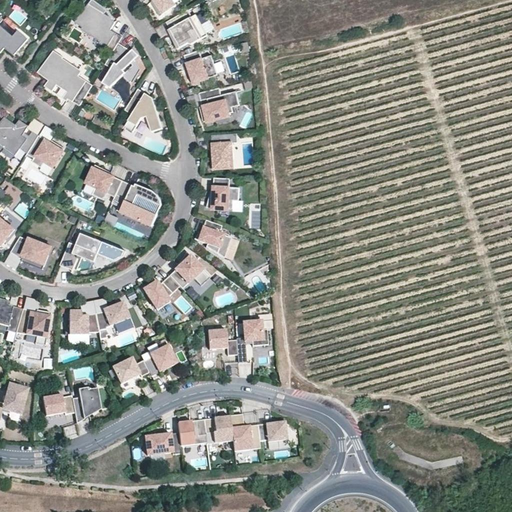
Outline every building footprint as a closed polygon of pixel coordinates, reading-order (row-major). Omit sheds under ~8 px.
[(177,5),(174,0),(153,0),(154,0),(152,2),(161,16),(177,5)] [(112,17),(90,2),(77,20),(102,39),(101,42),(100,43),(114,51),(123,37),(111,29),(115,23),(112,17)] [(208,36),(196,15),(193,17),(189,10),(167,22),(174,34),(176,38),(173,39),(178,50),(189,43),(189,44),(192,45),(208,36)] [(14,36),(0,25),(0,24),(4,19),(0,15),(0,52),(1,53),(5,48),(16,56),(29,38),(18,30),(14,36)] [(102,39),(84,26),(82,28),(101,42),(102,39)] [(134,61),(139,51),(125,43),(102,83),(112,89),(120,75),(131,81),(141,65),(134,61)] [(219,74),(213,53),(204,56),(202,49),(185,55),(189,68),(190,72),(188,72),(193,80),(219,74)] [(79,75),(81,73),(61,61),(63,58),(64,57),(54,50),(38,72),(49,80),(45,86),(54,92),(58,86),(72,94),(69,98),(81,106),(94,84),(79,75)] [(82,71),(63,58),(61,61),(81,73),(82,71)] [(72,94),(58,86),(54,92),(68,101),(69,98),(72,94)] [(239,105),(236,92),(221,95),(219,88),(198,93),(200,100),(207,99),(209,98),(211,104),(208,105),(202,106),(199,107),(203,121),(206,123),(217,120),(216,117),(229,113),(233,113),(232,108),(239,105)] [(156,104),(151,101),(153,98),(139,89),(126,110),(133,115),(126,127),(134,132),(143,118),(148,117),(153,132),(164,128),(156,104)] [(23,136),(28,128),(29,126),(20,119),(16,125),(5,116),(0,123),(0,131),(0,132),(0,145),(16,157),(21,149),(28,154),(40,135),(33,132),(28,139),(23,136)] [(28,139),(33,132),(28,128),(23,136),(28,139)] [(238,142),(237,134),(212,135),(213,149),(211,149),(211,154),(213,154),(214,160),(212,160),(212,170),(234,168),(233,143),(238,142)] [(55,144),(51,142),(40,135),(28,154),(35,158),(33,162),(43,167),(45,162),(56,168),(67,149),(56,142),(55,144)] [(123,181),(111,175),(107,173),(108,170),(96,164),(88,183),(96,187),(93,195),(105,200),(108,193),(116,197),(123,181)] [(243,200),(243,188),(233,188),(234,179),(215,178),(214,191),(214,195),(211,195),(208,208),(233,209),(234,199),(243,200)] [(155,192),(152,190),(137,184),(136,186),(123,181),(116,197),(113,203),(120,206),(118,210),(154,226),(158,219),(161,213),(162,211),(162,210),(162,209),(162,206),(162,203),(161,200),(160,198),(158,196),(157,193),(155,192)] [(15,229),(0,217),(0,242),(3,245),(15,229)] [(232,238),(220,234),(222,226),(206,220),(203,228),(206,229),(204,234),(201,233),(199,232),(195,239),(208,244),(207,247),(225,258),(232,238)] [(126,251),(82,233),(77,245),(70,242),(61,265),(70,269),(76,254),(81,256),(84,248),(112,259),(124,256),(126,251)] [(45,266),(52,247),(30,238),(29,239),(21,236),(12,252),(23,259),(22,261),(37,267),(38,264),(45,266)] [(180,286),(170,276),(160,285),(158,283),(145,291),(157,310),(171,302),(168,298),(180,286)] [(145,291),(158,283),(156,282),(144,289),(145,291)] [(16,333),(23,310),(10,306),(11,302),(0,298),(0,324),(8,327),(7,331),(16,333)] [(130,318),(124,302),(108,309),(109,312),(96,314),(99,331),(107,329),(107,328),(130,318)] [(47,338),(52,313),(37,311),(36,313),(23,310),(16,333),(37,337),(47,338)] [(99,331),(96,314),(82,317),(82,314),(69,314),(70,335),(88,335),(88,333),(99,332),(99,331)] [(247,364),(246,348),(246,343),(252,342),(253,347),(269,346),(267,330),(263,331),(262,322),(243,324),(245,339),(237,340),(237,341),(238,356),(239,364),(247,364)] [(227,341),(226,330),(208,332),(208,335),(210,354),(228,353),(228,356),(238,356),(237,341),(227,341)] [(46,346),(47,338),(37,337),(35,344),(45,346),(46,346)] [(178,363),(169,345),(150,354),(152,358),(144,362),(150,373),(151,376),(160,372),(159,370),(166,366),(167,368),(178,363)] [(267,356),(258,358),(259,365),(268,363),(267,356)] [(44,357),(43,368),(51,368),(52,358),(44,357)] [(144,362),(144,361),(136,364),(133,358),(113,368),(121,384),(140,375),(141,377),(150,373),(144,362)] [(21,415),(28,390),(10,385),(4,404),(0,403),(0,421),(3,413),(4,410),(11,412),(21,415)] [(101,411),(97,388),(89,389),(88,388),(83,389),(79,389),(80,397),(73,399),(75,413),(76,421),(85,419),(84,417),(88,414),(89,417),(101,411)] [(73,399),(72,396),(62,398),(62,395),(43,398),(46,416),(65,413),(66,415),(75,413),(73,399)] [(260,441),(258,425),(244,427),(243,415),(231,416),(231,417),(232,431),(234,441),(235,452),(261,449),(260,441)] [(205,420),(207,442),(207,445),(234,441),(232,431),(231,417),(205,420)] [(207,442),(205,420),(179,424),(180,434),(181,445),(207,442)] [(288,441),(285,422),(278,423),(278,426),(275,426),(274,423),(258,425),(260,441),(267,441),(268,443),(288,441)] [(181,445),(180,434),(168,435),(168,437),(164,438),(164,435),(146,438),(148,456),(173,453),(173,455),(182,454),(181,445)]
